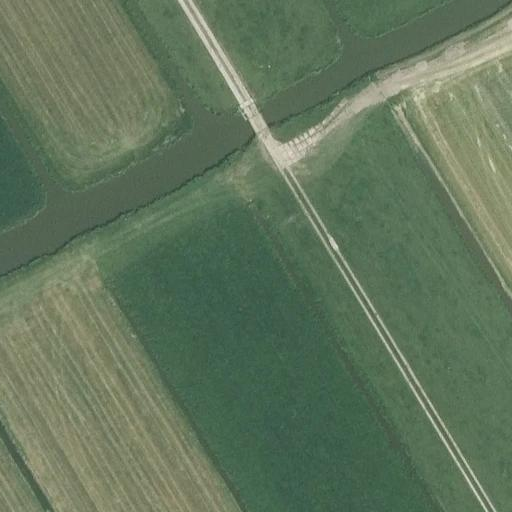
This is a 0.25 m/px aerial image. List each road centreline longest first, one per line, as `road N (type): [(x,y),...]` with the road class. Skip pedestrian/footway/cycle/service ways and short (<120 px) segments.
road 1 (track): [(490,511),(186,0)]
road 2 (track): [(511,23),(367,97),(281,159)]
